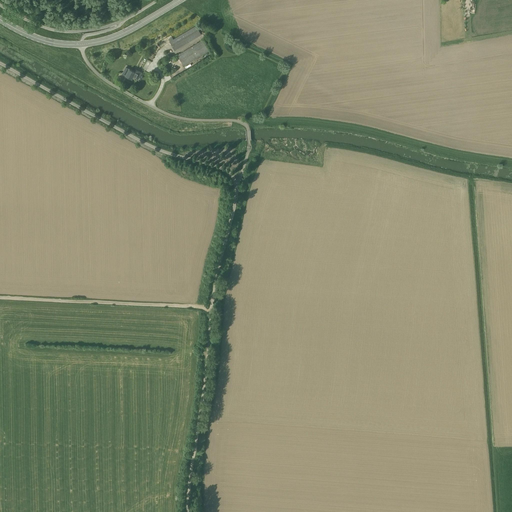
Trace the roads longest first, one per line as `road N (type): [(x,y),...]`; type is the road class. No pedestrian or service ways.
road 1 (unclassified): [(236,186),(210,305),(186,511)]
road 2 (secondary): [(0,20),(40,40),(81,45),(178,0)]
